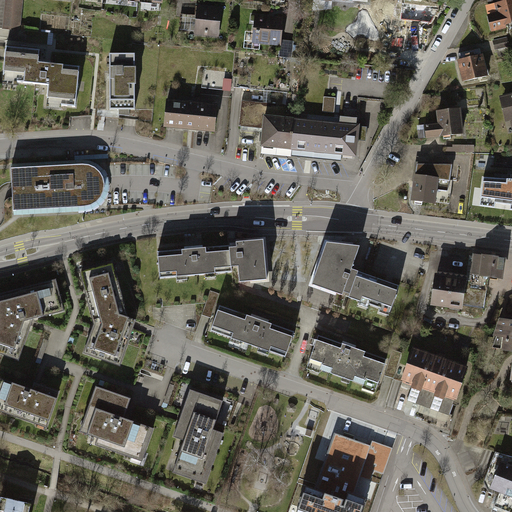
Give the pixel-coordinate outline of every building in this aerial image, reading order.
[(25,0),(7,0),(4,28),(22,30),(25,0)] [(374,0),(324,0),(324,5),(373,11),(374,0)] [(511,0),(504,0),(505,1),(485,5),(491,30),(511,25),(511,0)] [(227,9),(196,5),(193,35),(224,39),(227,9)] [(289,18),(256,15),(253,45),(285,48),(289,18)] [(511,54),(508,37),(493,41),(498,61),(511,57),(511,54)] [(40,49),(6,45),(2,78),(50,83),(48,98),(62,99),(62,104),(76,106),(81,66),(39,61),(40,49)] [(461,61),(456,62),(461,86),(488,80),(481,50),(460,55),(461,61)] [(135,53),(110,54),(110,109),(120,109),(120,115),(130,116),(130,108),(136,108),(135,53)] [(234,81),(226,80),(224,94),(232,95),(234,81)] [(511,94),(500,97),(506,123),(509,133),(511,132),(511,94)] [(222,107),(168,101),(165,127),(219,133),(222,107)] [(290,106),(243,101),(240,126),(265,129),(263,149),(361,161),(363,141),(368,141),(369,129),(360,128),(361,121),(343,119),(343,126),(289,119),(290,106)] [(460,111),(437,113),(438,125),(416,127),(418,143),(463,138),(460,111)] [(447,153),(475,153),(475,145),(454,145),(454,148),(447,148),(447,153)] [(86,165),(12,170),(12,186),(14,211),(87,206),(96,203),(102,195),(104,185),(102,175),(94,168),(86,165)] [(417,167),(411,205),(435,208),(437,200),(452,202),(455,181),(451,181),(453,167),(417,167)] [(510,205),(510,210),(511,210),(511,175),(505,175),(504,177),(483,176),(482,187),(479,206),(494,208),(494,202),(510,205)] [(185,252),(156,255),(159,281),(175,280),(175,284),(190,282),(189,278),(202,277),(202,281),(218,279),(218,276),(235,274),(236,285),(268,282),(264,239),(231,242),(232,248),(203,250),(203,245),(185,247),(185,252)] [(309,288),(387,316),(398,287),(351,271),(358,250),(324,246),(309,288)] [(505,259),(472,255),(469,277),(489,279),(502,281),(505,259)] [(80,269),(93,321),(119,314),(129,318),(113,260),(80,269)] [(469,280),(434,276),(430,310),(462,314),(463,306),(485,308),(489,279),(469,277),(469,280)] [(0,292),(0,354),(15,359),(29,318),(65,309),(57,278),(0,292)] [(220,293),(212,290),(203,314),(212,317),(220,293)] [(250,317),(218,306),(208,334),(229,341),(228,344),(240,349),(241,346),(257,352),(256,354),(269,359),(270,356),(285,361),(295,333),(269,324),(270,321),(251,314),(250,317)] [(119,314),(93,321),(94,324),(83,353),(120,366),(136,321),(129,318),(119,314)] [(511,322),(498,321),(492,338),(496,339),(492,350),(500,352),(499,355),(511,356),(511,322)] [(343,344),(318,335),(305,371),(318,376),(319,373),(341,381),(340,384),(350,388),(351,384),(364,389),(362,392),(374,396),(388,360),(356,349),(357,346),(343,342),(343,344)] [(468,369),(413,350),(401,384),(409,387),(404,401),(450,417),(468,369)] [(36,390),(0,377),(0,378),(0,412),(50,430),(63,394),(38,385),(36,390)] [(136,400),(98,386),(81,434),(101,441),(99,447),(145,463),(156,431),(128,421),(136,400)] [(186,444),(176,472),(207,483),(224,434),(213,430),(223,402),(191,391),(174,440),(186,444)] [(365,443),(335,433),(316,489),(346,500),(365,443)] [(361,478),(371,481),(382,450),(372,447),(361,478)] [(511,511),(511,457),(496,453),(484,483),(489,492),(499,496),(494,510),(499,511),(511,511)] [(346,500),(316,489),(307,486),(297,511),(361,511),(366,499),(353,494),(351,501),(346,500)] [(28,511),(31,504),(1,497),(0,501),(0,511),(28,511)]
